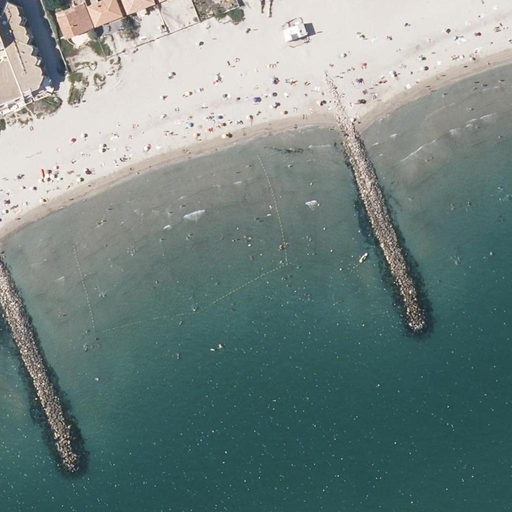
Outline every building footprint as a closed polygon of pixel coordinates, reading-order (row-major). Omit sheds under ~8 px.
[(7,57),(20,90),(29,87),(30,88),(37,86),(41,74),(39,73),(40,70),(39,66),(33,63),(35,57),(35,54),(29,52),(31,46),(31,45),(25,42),(27,36),(26,34),(24,33),(25,30),(23,25),(17,22),(20,16),(16,13),(17,11),(15,4),(7,0),(1,12),(4,14),(3,16),(0,15),(0,37),(1,39),(7,57)] [(83,0),(95,27),(123,16),(116,0),(105,0),(98,3),(97,0),(83,0)] [(122,0),(128,14),(153,5),(150,0),(122,0)] [(93,28),(84,3),(63,11),(65,15),(58,18),(66,38),(93,28)] [(304,23),(283,31),(288,44),(309,36),(304,23)] [(0,101),(21,93),(20,90),(7,57),(5,58),(2,57),(0,59),(0,101)]
